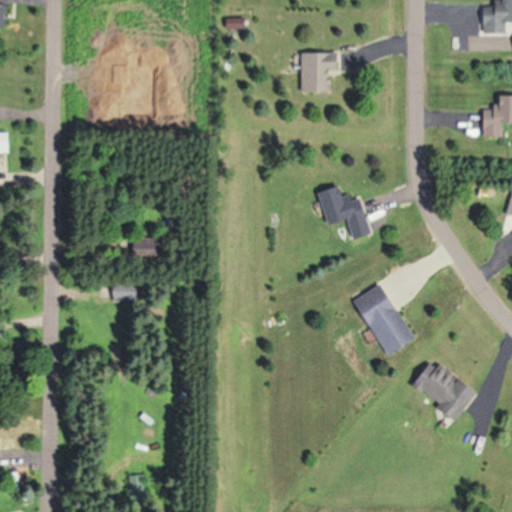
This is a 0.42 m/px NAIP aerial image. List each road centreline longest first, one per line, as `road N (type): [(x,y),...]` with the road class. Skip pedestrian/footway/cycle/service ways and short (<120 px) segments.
road 1 (residential): [(49,511),(53,0)]
road 2 (residential): [(418,0),(422,179),(440,220),(511,319)]
